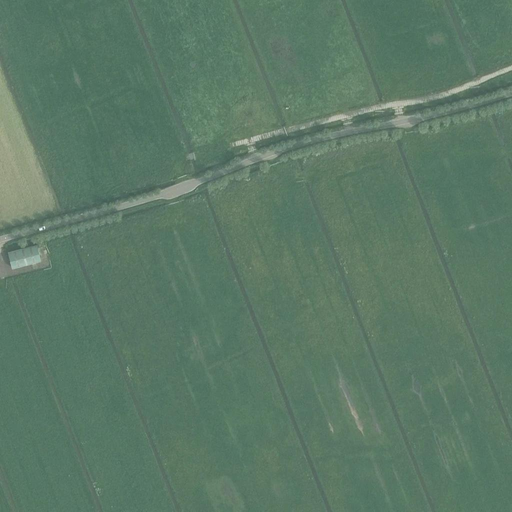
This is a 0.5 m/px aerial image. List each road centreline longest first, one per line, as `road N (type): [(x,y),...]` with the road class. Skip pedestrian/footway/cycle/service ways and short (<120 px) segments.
road 1 (unclassified): [(0,240),(143,201),(306,142),(511,93)]
road 2 (track): [(232,145),(452,92),(511,67)]
